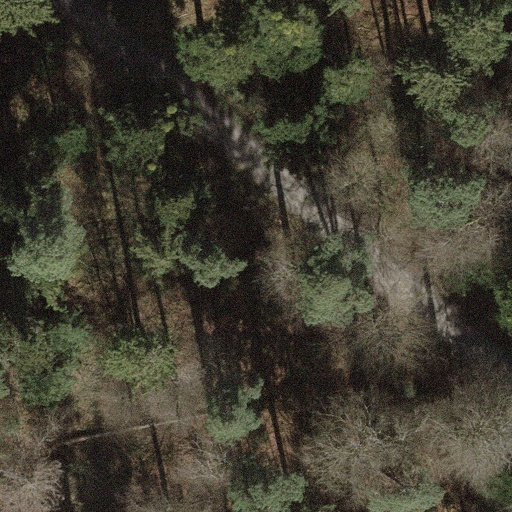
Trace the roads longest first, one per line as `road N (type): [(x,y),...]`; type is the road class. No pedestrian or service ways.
road 1 (track): [(65,0),(511,380)]
road 2 (track): [(94,511),(269,408),(340,323),(393,277)]
